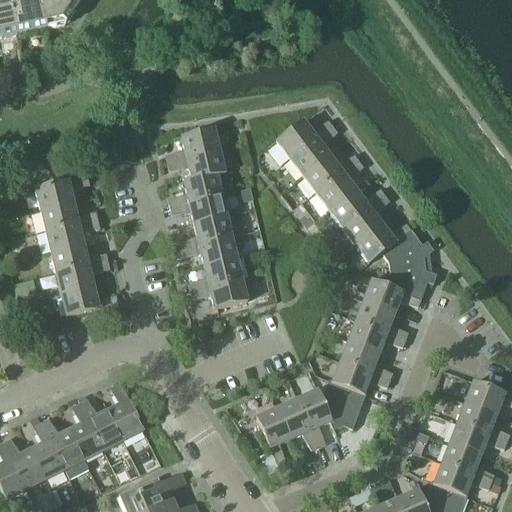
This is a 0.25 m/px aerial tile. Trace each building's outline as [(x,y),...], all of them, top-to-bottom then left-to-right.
[(7,0),(0,0),(0,39),(16,36),(7,0)] [(7,0),(16,36),(46,30),(39,0),(7,0)] [(39,0),(46,30),(64,27),(81,0),(39,0)] [(275,144),(289,162),(332,129),(328,124),(312,134),(303,123),(275,144)] [(289,162),(302,179),(329,158),(322,149),(337,136),(332,129),(289,162)] [(166,157),(168,166),(220,153),(215,131),(181,139),(184,151),(166,157)] [(188,169),(191,180),(191,182),(218,175),(218,177),(225,176),(220,153),(168,166),(169,172),(188,169)] [(302,179),(315,196),(358,163),(354,158),(337,169),(329,158),(302,179)] [(315,196),(328,213),(355,192),(348,183),(363,170),(358,163),(315,196)] [(168,201),(170,210),(223,197),(218,177),(218,175),(191,182),(191,180),(183,182),(186,195),(168,201)] [(34,192),(40,215),(75,207),(71,194),(90,188),(87,179),(34,192)] [(249,192),(240,194),(243,205),(252,203),(249,192)] [(328,213),(341,230),(384,197),(380,193),(364,203),(355,192),(328,213)] [(190,214),(193,226),(228,218),(223,197),(170,210),(171,217),(190,214)] [(341,230),(354,248),(382,227),(374,217),(389,205),(384,197),(341,230)] [(40,215),(45,236),(98,223),(96,215),(77,218),(75,207),(40,215)] [(178,245),(179,252),(233,239),(228,218),(193,226),(196,238),(178,245)] [(45,236),(50,256),(85,248),(82,236),(100,229),(98,223),(45,236)] [(369,267),(382,257),(381,256),(411,233),(406,227),(390,238),(382,227),(354,248),(369,267)] [(388,266),(389,271),(430,264),(429,257),(433,254),(427,245),(422,248),(411,233),(381,256),(382,257),(388,266)] [(200,255),(203,268),(238,259),(233,239),(179,252),(181,259),(200,255)] [(50,256),(55,278),(108,265),(106,256),(87,260),(85,248),(50,256)] [(187,286),(189,293),(243,281),(238,259),(203,268),(205,279),(187,286)] [(390,279),(387,287),(422,301),(427,286),(433,288),(437,278),(432,276),(430,264),(389,271),(390,279)] [(55,278),(61,298),(95,290),(92,278),(110,272),(108,265),(55,278)] [(243,281),(189,293),(191,301),(211,298),(214,311),(248,303),(243,281)] [(370,283),(364,300),(396,313),(399,306),(418,311),(422,301),(387,287),(386,289),(370,283)] [(95,290),(61,298),(66,320),(119,307),(117,299),(98,302),(95,290)] [(364,300),(356,321),(407,340),(408,336),(390,328),(396,313),(364,300)] [(356,321),(348,341),(381,354),(384,346),(403,351),(407,340),(356,321)] [(348,341),(340,361),(391,380),(393,377),(375,369),(381,354),(348,341)] [(340,361),(331,384),(331,386),(364,397),(365,395),(369,386),(387,391),(391,380),(340,361)] [(324,396),(319,398),(318,398),(330,424),(329,425),(335,438),(336,437),(334,433),(343,429),(352,433),(367,396),(365,395),(364,397),(331,386),(331,384),(329,383),(324,396)] [(473,385),(466,405),(498,418),(502,407),(511,409),(511,399),(506,397),(505,397),(473,385)] [(119,408),(107,414),(123,445),(143,434),(120,388),(111,392),(119,408)] [(317,393),(296,402),(318,451),(325,448),(319,429),(329,425),(330,424),(318,398),(319,398),(317,393)] [(296,402),(277,411),(290,442),(302,437),(311,454),(318,451),(296,402)] [(88,404),(80,408),(103,455),(123,445),(107,414),(96,420),(88,404)] [(466,405),(458,426),(508,445),(511,438),(493,430),(498,418),(466,405)] [(81,427),(69,434),(84,465),(103,455),(80,408),(73,411),(81,427)] [(290,442),(277,411),(256,420),(277,469),(286,465),(279,447),(290,442)] [(49,424),(42,427),(65,474),(84,465),(69,434),(57,439),(49,424)] [(458,426),(450,446),(482,458),(487,447),(505,452),(508,445),(458,426)] [(42,447),(31,453),(46,484),(65,474),(42,427),(34,431),(42,447)] [(11,443),(3,447),(27,494),(46,484),(31,453),(19,459),(11,443)] [(450,446),(442,466),(492,486),(495,478),(477,471),(482,458),(450,446)] [(27,494),(3,447),(0,448),(0,460),(3,467),(0,468),(0,489),(7,504),(27,494)] [(442,466),(434,486),(433,488),(466,501),(466,500),(471,488),(489,493),(492,486),(442,466)] [(125,511),(155,511),(174,504),(170,494),(186,487),(182,478),(158,488),(155,482),(120,497),(125,511)] [(426,498),(423,500),(421,500),(426,511),(463,511),(468,500),(466,500),(466,501),(433,488),(434,486),(431,485),(426,498)] [(419,492),(398,502),(402,511),(426,511),(421,500),(423,500),(419,492)] [(402,511),(398,502),(378,510),(379,511),(402,511)]
